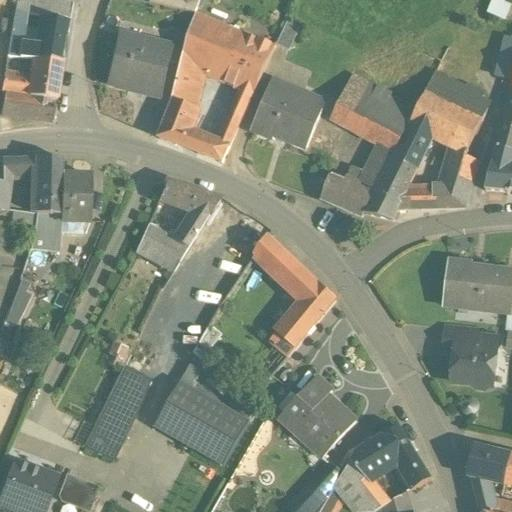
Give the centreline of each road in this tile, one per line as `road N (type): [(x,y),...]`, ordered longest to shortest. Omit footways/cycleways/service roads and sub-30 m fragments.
road 1 (unclassified): [(339,279),(299,236),(219,181),(87,141),(0,148)]
road 2 (unclassified): [(439,443),(339,279)]
road 3 (residential): [(339,279),(438,231),(511,219)]
road 4 (track): [(87,141),(79,35),(89,0)]
